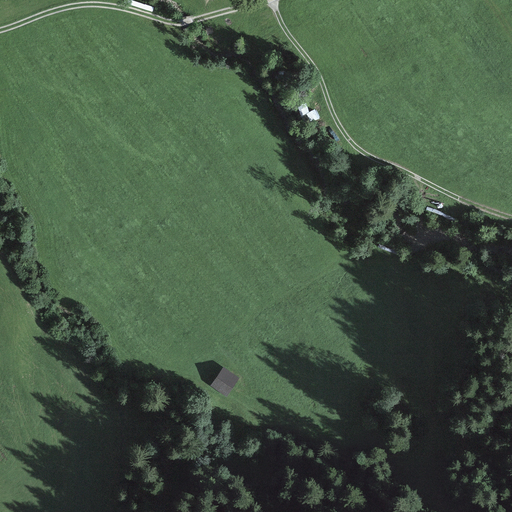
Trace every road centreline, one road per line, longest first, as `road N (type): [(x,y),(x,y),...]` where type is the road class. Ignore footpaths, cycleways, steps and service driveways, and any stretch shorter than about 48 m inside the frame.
road 1 (track): [(511,216),(353,144),(272,0)]
road 2 (track): [(0,30),(75,5),(182,22),(266,0)]
